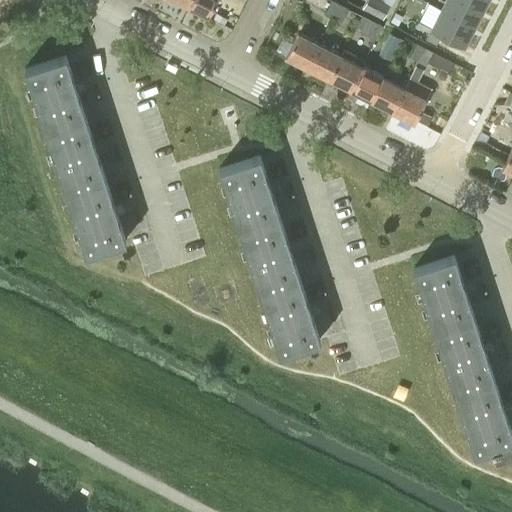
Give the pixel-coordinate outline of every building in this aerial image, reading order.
[(190,0),(188,6),(209,17),(217,0),(190,0)] [(333,18),(340,4),(332,0),(330,0),(324,14),(333,18)] [(379,0),(366,0),(362,8),(381,19),(389,5),(379,0)] [(455,0),(446,0),(441,11),(472,28),(480,13),(455,0)] [(455,0),(480,13),(486,0),(455,0)] [(340,4),(333,18),(340,22),(347,8),(340,4)] [(472,28),(441,11),(431,31),(462,47),(472,28)] [(376,40),(383,26),(363,15),(355,30),(376,40)] [(307,68),(320,43),(299,32),(286,57),(307,68)] [(401,39),(389,33),(385,41),(396,48),(401,39)] [(341,54),(320,43),(307,68),(329,79),(341,54)] [(419,62),(426,48),(416,43),(409,57),(419,62)] [(426,48),(419,62),(425,66),(427,62),(432,52),(426,48)] [(447,72),(452,62),(444,58),(432,52),(427,62),(447,72)] [(341,54),(329,79),(350,90),(363,65),(341,54)] [(44,130),(85,117),(65,55),(24,68),(44,130)] [(363,65),(350,90),(372,101),(384,77),(363,65)] [(384,77),(372,101),(393,112),(406,88),(384,77)] [(406,88),(393,112),(414,123),(426,99),(406,88)] [(420,111),(416,120),(425,125),(430,116),(420,111)] [(105,178),(85,117),(44,130),(64,191),(105,178)] [(511,149),(509,155),(485,142),(481,151),(505,163),(503,168),(511,172),(511,149)] [(279,216),(269,186),(259,154),(219,167),(239,229),(279,216)] [(125,240),(105,178),(64,191),(84,253),(125,240)] [(279,216),(239,229),(259,291),(299,278),(279,216)] [(433,330),(474,316),(454,254),(413,268),(433,330)] [(319,340),(299,278),(259,291),(279,353),(319,340)] [(494,378),(474,316),(433,330),(453,391),(494,378)] [(511,434),(494,378),(453,391),(473,453),(490,448),(491,451),(499,448),(498,445),(511,440),(511,434)] [(495,465),(511,459),(511,446),(491,453),(495,465)]
